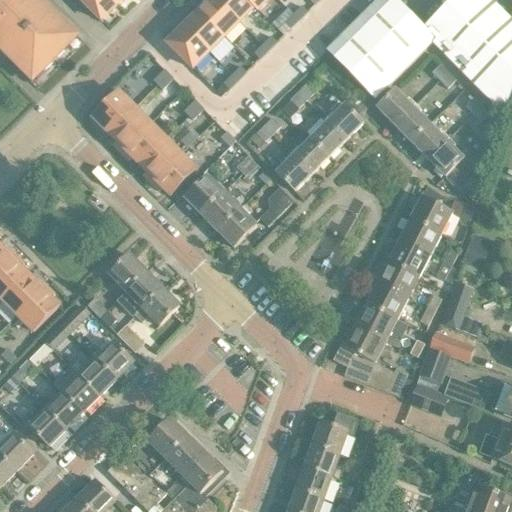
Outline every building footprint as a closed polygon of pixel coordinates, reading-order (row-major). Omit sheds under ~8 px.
[(0,0),(0,48),(31,80),(41,71),(43,73),(68,49),(65,47),(74,38),(40,3),(39,3),(35,0),(0,0)] [(79,0),(102,22),(118,6),(111,0),(79,0)] [(212,0),(199,13),(225,39),(240,24),(216,0),(212,0)] [(216,0),(240,24),(255,9),(258,13),(259,12),(246,0),(216,0)] [(246,0),(259,12),(271,0),(246,0)] [(377,100),(433,44),(436,41),(426,30),(394,0),(382,0),(330,53),(377,100)] [(505,115),(511,96),(511,20),(491,0),(455,0),(426,30),(436,41),(433,44),(505,115)] [(308,14),(302,8),(294,16),(300,22),(308,14)] [(184,29),(210,54),(225,39),(199,13),(184,29)] [(300,22),(294,16),(285,25),(291,31),(300,22)] [(168,44),(194,70),(210,54),(184,29),(168,44)] [(277,44),(272,38),(263,47),(269,53),(277,44)] [(263,47),(255,55),(260,61),(269,53),(263,47)] [(441,83),(450,74),(442,66),(433,75),(441,83)] [(247,75),(241,69),(233,77),(238,83),(247,75)] [(174,80),(165,71),(160,77),(168,86),(174,80)] [(450,74),(441,83),(448,90),(457,82),(450,74)] [(168,86),(160,77),(154,83),(162,91),(168,86)] [(238,83),(233,77),(224,86),(230,92),(238,83)] [(299,94),(308,103),(316,95),(307,86),(299,94)] [(395,128),(414,109),(397,92),(378,110),(395,128)] [(109,136),(135,110),(119,94),(113,100),(111,97),(97,111),(99,114),(93,120),(109,136)] [(300,111),(308,103),(299,94),(291,102),(282,111),(292,120),(301,111),(300,111)] [(475,117),(483,108),(475,100),(467,109),(475,117)] [(199,116),(204,111),(196,102),(190,108),(199,116)] [(329,124),(347,142),(365,125),(347,107),(329,124)] [(193,122),(199,116),(190,108),(184,113),(193,122)] [(483,108),(475,117),(483,125),(491,117),(483,108)] [(412,145),(431,126),(414,109),(395,128),(412,145)] [(121,154),(150,125),(135,110),(109,136),(116,143),(113,146),(121,154)] [(265,128),(274,137),(282,129),(273,120),(265,128)] [(330,159),(347,142),(329,124),(312,141),(330,159)] [(140,166),(166,141),(150,125),(121,154),(129,162),(132,159),(140,166)] [(429,162),(448,143),(431,126),(412,145),(429,162)] [(266,145),(274,137),(265,128),(257,136),(266,145)] [(236,143),(227,134),(221,139),(230,148),(236,143)] [(152,185),(181,156),(166,141),(140,166),(147,174),(143,177),(152,185)] [(313,176),(330,159),(312,141),(295,158),(313,176)] [(448,143),(429,162),(446,179),(465,160),(448,143)] [(171,198),(197,172),(181,156),(152,185),(159,193),(163,190),(171,198)] [(249,158),(238,170),(244,176),(255,164),(249,158)] [(296,194),(313,176),(295,158),(278,176),(296,194)] [(255,164),(244,176),(250,182),(262,170),(255,164)] [(203,218),(226,195),(209,178),(186,201),(203,218)] [(269,229),(295,203),(281,189),(269,201),(270,211),(260,220),(269,229)] [(219,234),(242,211),(226,195),(203,218),(219,234)] [(412,221),(442,237),(454,215),(423,200),(412,221)] [(242,211),(219,234),(235,250),(258,227),(242,211)] [(469,229),(474,214),(466,211),(461,226),(469,229)] [(431,258),(442,237),(412,221),(401,242),(431,258)] [(462,264),(481,272),(492,244),(474,237),(462,264)] [(420,280),(431,258),(401,242),(390,264),(420,280)] [(0,274),(17,258),(9,250),(5,253),(0,247),(0,274)] [(444,265),(452,269),(460,256),(451,251),(444,265)] [(0,299),(3,302),(28,276),(21,269),(25,266),(17,258),(0,274),(0,299)] [(127,294),(147,275),(130,258),(110,277),(127,294)] [(409,302),(420,280),(390,264),(379,286),(409,302)] [(445,283),(452,269),(444,265),(437,278),(445,283)] [(127,294),(119,303),(134,319),(135,317),(143,310),(144,311),(164,292),(147,275),(127,294)] [(18,318),(47,288),(39,280),(36,284),(28,276),(3,302),(18,318)] [(447,312),(464,318),(474,290),(457,284),(447,312)] [(398,323),(409,302),(379,286),(368,307),(398,323)] [(34,333),(59,308),(52,300),(55,296),(47,288),(18,318),(34,333)] [(143,310),(135,317),(137,319),(143,325),(150,318),(161,328),(180,309),(164,292),(144,311),(143,310)] [(427,311),(435,315),(442,301),(434,297),(427,311)] [(101,320),(108,313),(95,301),(89,307),(101,320)] [(91,315),(82,306),(63,325),(65,327),(72,334),(91,315)] [(387,344),(398,323),(368,307),(357,329),(387,344)] [(429,328),(435,315),(427,311),(421,324),(429,328)] [(110,329),(117,322),(108,313),(101,320),(110,329)] [(55,337),(47,345),(54,352),(62,344),(72,334),(65,327),(55,337)] [(125,329),(117,336),(136,355),(146,345),(127,327),(125,329)] [(376,366),(387,344),(357,329),(347,347),(343,345),(334,363),(348,370),(354,355),(365,360),(376,366)] [(429,350),(469,365),(475,349),(435,334),(429,350)] [(419,360),(426,346),(418,342),(411,356),(419,360)] [(36,369),(54,352),(47,345),(30,362),(36,369)] [(93,357),(98,363),(117,383),(135,365),(116,346),(105,357),(99,351),(93,357)] [(17,360),(8,351),(2,356),(11,365),(17,360)] [(423,379),(443,387),(453,360),(433,352),(423,379)] [(356,383),(365,360),(354,355),(348,370),(345,379),(356,383)] [(367,387),(376,366),(365,360),(356,383),(367,387)] [(20,385),(36,369),(30,362),(14,378),(20,385)] [(98,363),(88,373),(78,362),(71,369),(101,400),(117,383),(98,363)] [(378,391),(386,370),(376,366),(367,387),(378,391)] [(64,397),(84,416),(101,400),(71,369),(54,386),(65,396),(64,397)] [(396,375),(386,370),(378,391),(388,395),(396,375)] [(396,375),(388,395),(399,400),(408,376),(397,371),(396,375)] [(14,378),(4,388),(10,395),(20,385),(14,378)] [(444,421),(452,401),(421,388),(413,408),(444,421)] [(511,389),(509,388),(499,414),(511,419),(511,389)] [(67,433),(84,416),(64,397),(55,406),(47,397),(39,405),(48,413),(67,433)] [(50,450),(67,433),(48,413),(38,422),(30,414),(23,421),(31,430),(30,430),(50,450)] [(333,429),(322,425),(314,448),(340,457),(348,435),(353,436),(357,423),(361,424),(361,423),(338,415),(333,429)] [(151,480),(190,441),(172,424),(161,435),(152,426),(142,435),(145,438),(127,456),(151,480)] [(511,468),(511,429),(508,428),(495,462),(511,468)] [(0,452),(0,456),(17,475),(35,457),(15,437),(0,452)] [(385,444),(372,440),(363,465),(376,469),(385,444)] [(152,511),(167,498),(207,458),(190,441),(151,480),(132,498),(146,511),(152,511)] [(340,472),(335,470),(340,457),(314,448),(306,470),(332,479),(337,481),(340,472)] [(17,475),(0,456),(0,490),(0,491),(17,475)] [(132,498),(151,480),(127,456),(109,475),(132,498)] [(173,504),(165,511),(217,511),(219,510),(203,495),(218,481),(224,475),(219,470),(207,458),(167,498),(173,504)] [(302,468),(297,482),(301,483),(298,492),(324,501),(332,479),(306,470),(302,468)] [(358,489),(367,492),(373,473),(365,470),(358,489)] [(469,508),(478,511),(511,511),(511,500),(491,493),(494,486),(480,480),(469,508)] [(79,501),(89,511),(108,511),(116,504),(96,484),(79,501)] [(354,500),(350,511),(353,511),(364,511),(365,511),(368,511),(375,495),(367,492),(358,489),(354,500)] [(319,511),(324,501),(298,492),(293,491),(288,504),(293,506),(290,511),(319,511)] [(89,511),(79,501),(67,511),(89,511)]
